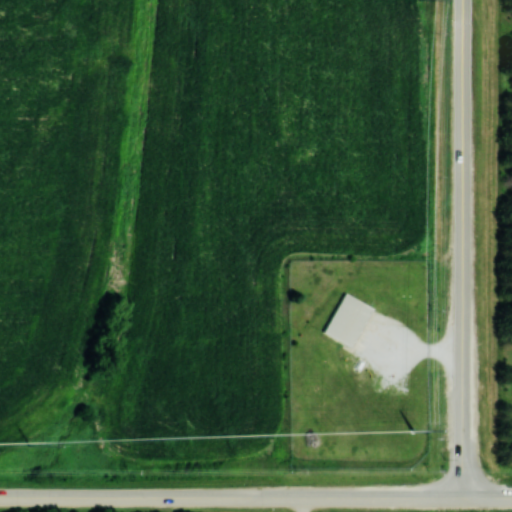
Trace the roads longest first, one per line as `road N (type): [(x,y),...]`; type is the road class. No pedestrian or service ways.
road 1 (secondary): [(0,496),(511,497)]
road 2 (secondary): [(463,0),(464,497)]
